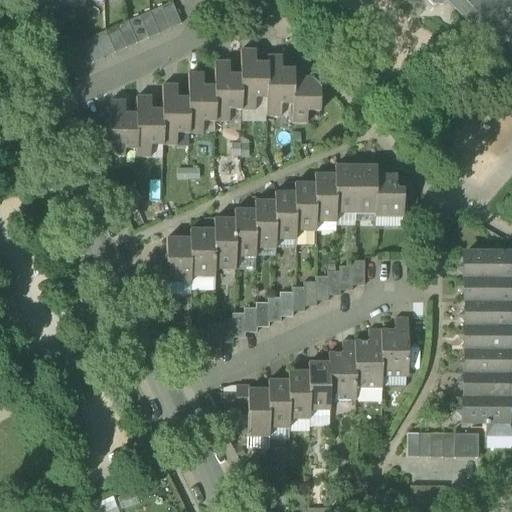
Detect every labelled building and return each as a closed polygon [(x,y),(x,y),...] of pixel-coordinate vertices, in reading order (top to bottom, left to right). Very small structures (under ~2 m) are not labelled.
[(39,0),(39,8),(61,8),(61,0),(39,0)] [(83,9),(82,0),(61,0),(61,8),(83,9)] [(511,0),(426,0),(432,6),(442,7),(447,3),(449,0),(464,0),(454,10),(470,27),(483,26),(495,15),(502,15),(509,8),(511,10),(511,19),(511,21),(511,40),(511,0)] [(449,0),(447,3),(454,10),(464,0),(449,0)] [(171,4),(160,8),(170,30),(181,26),(171,4)] [(159,35),(170,30),(160,8),(149,13),(159,35)] [(148,40),(159,35),(149,13),(138,18),(148,40)] [(480,37),(502,15),(495,15),(483,26),(470,27),(480,37)] [(137,45),(148,40),(138,18),(127,23),(137,45)] [(126,50),(137,45),(127,23),(116,28),(126,50)] [(115,54),(126,50),(116,28),(105,33),(115,54)] [(104,59),(115,54),(105,33),(94,37),(104,59)] [(93,64),(104,59),(94,37),(83,42),(93,64)] [(82,69),(93,64),(83,42),(72,47),(82,69)] [(71,74),(82,69),(72,47),(61,52),(71,74)] [(255,101),(266,101),(266,65),(255,65),(255,52),(240,52),(240,77),(240,112),(255,113),(255,101)] [(281,107),(292,107),(293,71),(281,71),(281,58),(266,58),(266,65),(266,101),(266,119),(280,119),(281,107)] [(228,112),(240,112),(240,77),(229,77),(229,64),(214,64),(214,89),(214,124),(228,124),(228,112)] [(303,72),(293,71),(292,107),(292,126),(306,126),(306,113),(319,114),(320,89),(311,80),(302,80),(303,72)] [(202,124),(214,124),(214,89),(203,89),(203,76),(188,75),(188,101),(188,136),(202,136),(202,124)] [(176,136),(188,136),(188,101),(177,101),(177,87),(162,87),(162,113),(162,148),(176,148),(176,136)] [(150,148),(162,148),(162,113),(150,112),(151,99),(136,99),(135,117),(135,152),(135,160),(150,160),(150,148)] [(240,112),(240,124),(265,124),(266,119),(266,101),(255,101),(255,113),(240,112)] [(124,152),(135,152),(135,117),(124,116),(125,103),(110,103),(109,123),(104,123),(104,146),(116,159),(124,159),(124,152)] [(240,124),(240,112),(228,112),(228,124),(228,132),(240,133),(240,124)] [(335,216),(354,216),(355,159),(349,159),(348,168),(335,168),(334,216),(335,216)] [(354,216),(374,216),(375,168),(361,168),(361,159),(356,159),(355,159),(354,216)] [(335,225),(335,216),(334,216),(335,168),(328,168),(328,176),(315,176),(314,224),(315,225),(335,225)] [(381,168),(375,168),(374,216),(374,219),(402,219),(403,194),(403,191),(395,191),(396,180),(396,177),(381,177),(381,168)] [(294,233),(295,233),(315,234),(315,225),(314,224),(315,176),(308,176),(308,185),(295,185),(294,233)] [(403,194),(410,194),(410,188),(403,180),(396,180),(395,191),(403,191),(403,194)] [(275,242),(295,242),(295,233),(294,233),(295,185),(288,185),(288,194),(274,194),(274,242),(275,242)] [(275,251),(275,242),(274,242),(274,194),(268,194),(268,203),(254,203),(254,251),(255,251),(275,251)] [(255,260),(255,251),(254,251),(254,203),(248,203),(248,212),(234,212),(234,260),(235,260),(255,260)] [(235,271),(235,260),(234,260),(234,212),(228,212),(228,221),(214,221),(213,272),(214,272),(235,272),(235,271)] [(335,225),(335,228),(354,228),(354,216),(335,216),(335,225)] [(402,219),(374,219),(373,231),(402,232),(402,219)] [(189,280),(190,280),(214,280),(214,272),(213,272),(214,221),(207,221),(207,232),(190,231),(189,280)] [(315,225),(315,234),(335,234),(335,228),(335,225),(315,225)] [(168,266),(168,285),(190,285),(190,280),(189,280),(190,231),(183,231),(183,240),(166,240),(165,266),(168,266)] [(315,248),(315,234),(295,233),(295,242),(295,247),(315,248)] [(463,280),(464,280),(508,281),(508,268),(504,268),(504,256),(463,256),(463,266),(458,271),(463,276),(463,280)] [(255,271),(255,260),(235,260),(235,271),(255,271)] [(350,263),(350,268),(351,288),(352,287),(364,288),(364,263),(350,263)] [(338,268),(339,274),(339,293),(340,293),(351,293),(352,287),(351,288),(350,268),(338,268)] [(327,273),(327,279),(327,298),(328,298),(340,298),(340,293),(339,293),(339,274),(327,273)] [(315,279),(315,284),(315,303),(316,303),(328,303),(328,298),(327,298),(327,279),(315,279)] [(214,292),(214,280),(190,280),(190,285),(190,292),(214,292)] [(509,281),(508,281),(464,280),(464,285),(459,290),(464,295),(463,304),(464,304),(505,304),(505,293),(509,293),(509,281)] [(303,284),(303,289),(303,308),(304,308),(316,309),(316,303),(315,303),(315,284),(303,284)] [(190,292),(190,285),(168,285),(168,296),(190,297),(190,292)] [(291,289),(291,295),(291,314),(292,314),(304,314),(304,308),(303,308),(303,289),(291,289)] [(279,295),(279,300),(279,319),(280,319),(292,319),(292,314),(291,314),(291,295),(279,295)] [(267,300),(267,305),(268,324),(280,324),(280,319),(279,319),(279,300),(267,300)] [(506,304),(505,304),(464,304),(464,313),(459,318),(464,324),(464,328),(508,328),(509,328),(509,316),(505,316),(506,304)] [(255,305),(255,310),(256,329),(256,330),(268,330),(268,324),(267,305),(255,305)] [(243,310),(243,316),(244,335),(256,335),(256,330),(256,329),(255,310),(243,310)] [(231,316),(231,321),(232,339),(233,339),(233,340),(244,340),(244,335),(243,316),(231,316)] [(394,345),(407,345),(407,320),(394,320),(394,332),(394,345)] [(220,321),(219,326),(220,344),(221,344),(221,345),(232,345),(233,340),(233,339),(232,339),(231,321),(220,321)] [(208,326),(208,332),(208,349),(209,349),(209,351),(221,351),(221,345),(221,344),(220,344),(219,326),(208,326)] [(508,340),(508,328),(464,328),(463,328),(463,333),(458,338),(463,343),(463,352),(464,352),(504,352),(504,340),(508,340)] [(209,356),(209,351),(209,349),(208,349),(208,332),(195,331),(195,356),(209,356)] [(368,357),(380,357),(381,331),(368,331),(368,343),(368,357)] [(381,331),(380,357),(381,379),(407,379),(407,345),(394,345),(394,332),(381,331)] [(341,368),(354,368),(354,343),(342,343),(342,355),(341,368)] [(354,390),(355,390),(381,390),(381,379),(380,357),(368,357),(368,343),(354,343),(354,368),(354,390)] [(505,352),(504,352),(464,352),(464,361),(459,366),(464,371),(464,375),(508,376),(509,376),(509,364),(505,364),(505,352)] [(328,355),(328,356),(328,402),(329,402),(355,402),(355,401),(355,390),(354,390),(354,368),(341,368),(342,355),(328,355)] [(322,365),(308,364),(308,413),(309,412),(329,413),(329,402),(328,402),(328,356),(322,356),(322,365)] [(302,373),(288,373),(288,422),(289,421),(309,421),(309,412),(308,413),(308,364),(302,364),(302,373)] [(282,382),(268,382),(268,430),(269,430),(289,430),(289,421),(288,422),(288,373),(282,373),(282,382)] [(508,388),(508,376),(464,375),(463,375),(463,380),(458,385),(463,390),(463,399),(504,400),(504,388),(508,388)] [(268,439),(269,430),(268,430),(268,382),(262,382),(262,391),(249,391),(247,391),(247,412),(247,439),(268,439)] [(235,412),(247,412),(247,391),(249,391),(249,388),(235,388),(235,412)] [(381,402),(381,390),(355,390),(355,401),(381,402)] [(507,400),(504,400),(463,399),(462,399),(462,408),(457,413),(462,419),(462,424),(486,424),(486,433),(489,437),(510,437),(511,434),(511,425),(510,423),(507,423),(507,400)] [(406,459),(418,459),(418,435),(406,435),(406,459)] [(418,459),(429,459),(430,435),(418,435),(418,459)] [(429,459),(441,460),(442,436),(430,435),(429,459)] [(441,460),(453,460),(453,436),(442,436),(441,460)] [(477,436),(453,436),(453,460),(477,460),(477,436)] [(409,511),(421,511),(421,487),(409,487),(409,511)] [(421,511),(433,511),(433,487),(421,487),(421,511)] [(445,488),(433,487),(433,511),(445,511),(445,488)]
